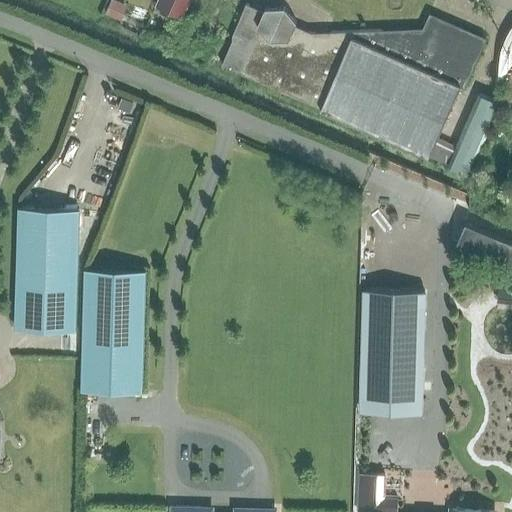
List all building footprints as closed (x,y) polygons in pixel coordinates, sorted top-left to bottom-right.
[(110,0),(105,13),(121,20),(127,4),(116,0),(110,0)] [(189,0),(156,0),(153,6),(181,18),(189,0)] [(480,41),(460,32),(382,35),(381,30),(312,32),(296,25),(297,21),(285,7),(266,8),(265,11),(247,4),(233,36),(233,40),(223,64),(248,75),(429,155),(460,85),(461,86),(480,41)] [(493,118),(500,102),(479,93),(448,164),(470,173),(494,118),(493,118)] [(75,330),(79,209),(19,207),(15,328),(75,330)] [(456,244),(511,267),(511,242),(465,222),(456,244)] [(82,389),(142,391),(145,270),(85,269),(82,389)] [(361,410),(421,412),(424,291),(364,290),(361,410)] [(359,473),(357,511),(397,511),(398,497),(384,496),(385,474),(359,473)]
